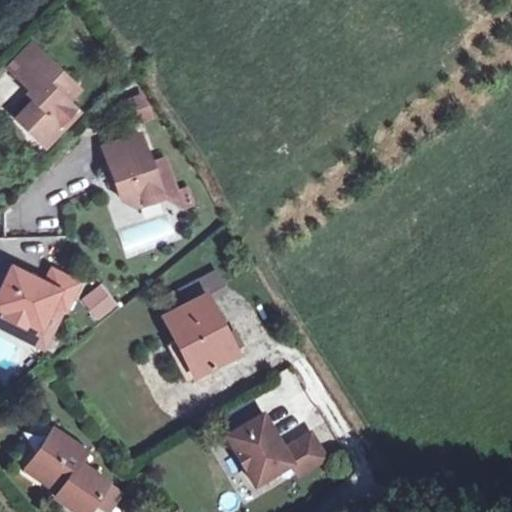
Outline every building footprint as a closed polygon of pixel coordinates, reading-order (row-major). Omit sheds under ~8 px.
[(8,68),(19,79),(42,54),(32,44),(8,68)] [(19,79),(30,90),(33,88),(39,93),(36,96),(15,116),(31,132),(37,126),(50,138),(75,112),(64,100),(77,88),(42,54),(19,79)] [(33,88),(30,90),(36,96),(39,93),(33,88)] [(144,91),(129,97),(140,123),(155,117),(144,91)] [(43,144),(50,138),(37,126),(31,132),(43,144)] [(138,132),(99,146),(117,196),(133,206),(161,195),(148,160),(138,132)] [(161,195),(181,206),(189,203),(183,187),(175,190),(162,155),(148,160),(161,195)] [(0,307),(4,310),(2,316),(20,325),(47,338),(61,309),(64,310),(78,282),(50,268),(44,283),(8,266),(5,271),(0,273),(0,307)] [(184,377),(233,351),(206,298),(224,289),(215,271),(181,289),(188,303),(164,315),(176,339),(166,343),(184,377)] [(98,286),(83,299),(97,316),(113,304),(98,286)] [(20,325),(13,339),(40,352),(47,338),(20,325)] [(224,433),(253,482),(290,461),(297,473),(324,457),(309,431),(281,448),(260,412),(224,433)] [(52,427),(29,461),(61,483),(57,490),(54,495),(78,511),(83,511),(90,503),(106,480),(88,467),(78,460),(85,450),(52,427)] [(24,466),(57,490),(61,483),(29,461),(24,466)] [(106,480),(90,503),(103,511),(110,511),(124,492),(106,480)]
